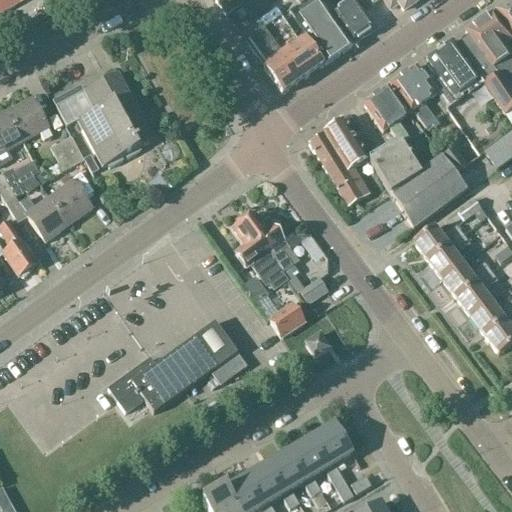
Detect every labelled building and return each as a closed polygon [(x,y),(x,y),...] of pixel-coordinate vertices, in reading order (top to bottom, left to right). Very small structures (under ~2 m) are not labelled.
[(0,0),(0,18),(28,2),(26,0),(0,0)] [(252,0),(212,0),(225,19),(252,0)] [(316,0),(294,0),(300,8),(302,6),(304,8),(290,18),(325,69),(351,50),(316,0)] [(414,0),(368,0),(374,9),(384,2),(391,12),(399,6),(404,14),(417,5),(414,0)] [(511,1),(494,14),(511,37),(511,1)] [(353,49),(375,34),(353,2),(330,17),(353,49)] [(460,45),(499,110),(511,130),(511,94),(500,77),(497,79),(492,71),(509,59),(501,48),(510,42),(491,16),(465,35),(468,39),(460,45)] [(282,99),(323,70),(304,44),(294,51),(294,42),(281,23),(246,47),(264,72),(263,72),(282,99)] [(436,76),(426,83),(447,112),(462,102),(462,101),(468,97),(470,99),(484,88),(471,70),(452,45),(426,63),(436,76)] [(434,132),(439,129),(423,108),(436,99),(416,71),(391,89),(410,117),(413,115),(426,133),(432,129),(434,132)] [(155,144),(118,77),(83,96),(94,116),(76,125),(102,173),(108,170),(109,172),(122,165),(121,162),(126,160),(127,162),(140,155),(139,153),(155,144)] [(399,145),(401,148),(409,143),(397,126),(408,119),(388,91),(363,109),(383,136),(388,132),(398,146),(399,145)] [(32,103),(6,117),(23,147),(48,133),(32,103)] [(64,104),(54,110),(66,131),(76,126),(64,104)] [(0,159),(23,147),(6,117),(0,120),(0,159)] [(324,138),(347,175),(367,163),(343,124),(323,137),(324,138)] [(511,136),(484,157),(496,174),(511,162),(511,136)] [(347,175),(324,138),(308,148),(348,211),(363,201),(347,175)] [(72,142),(61,148),(73,171),(84,165),(72,142)] [(399,145),(398,146),(369,164),(413,234),(466,195),(441,161),(420,177),(401,148),(399,145)] [(73,171),(61,148),(50,153),(63,176),(73,171)] [(420,177),(441,161),(438,156),(433,149),(411,164),(420,177)] [(455,178),(465,170),(452,153),(442,160),(455,178)] [(84,164),(84,165),(92,179),(98,175),(90,161),(84,164)] [(3,179),(15,202),(25,196),(13,173),(3,179)] [(44,176),(35,181),(41,190),(50,185),(44,176)] [(15,202),(3,179),(0,180),(0,200),(4,208),(15,202)] [(72,186),(48,203),(69,230),(92,214),(72,186)] [(69,230),(48,203),(25,219),(45,247),(69,230)] [(457,216),(465,226),(474,220),(479,228),(486,223),(473,204),(457,216)] [(290,253),(283,245),(284,245),(273,230),(267,235),(254,217),(243,225),(257,244),(260,241),(270,254),(267,257),(282,278),(288,286),(296,299),(304,294),(293,279),(297,277),(283,258),(290,253)] [(257,244),(243,225),(232,233),(245,251),(235,258),(246,273),(249,270),(266,293),(269,290),(273,297),(288,286),(282,278),(267,257),(270,254),(260,241),(257,244)] [(28,275),(36,269),(7,227),(0,232),(0,237),(10,252),(2,258),(19,282),(20,281),(23,281),(28,278),(28,275)] [(428,266),(462,240),(456,231),(446,239),(449,243),(445,247),(434,232),(414,247),(428,266)] [(462,240),(428,266),(442,284),(462,269),(451,255),(456,252),(459,256),(469,249),(462,240)] [(511,258),(507,252),(495,262),(501,269),(511,259),(511,258)] [(462,269),(442,284),(456,303),(490,277),(484,269),(474,276),(477,280),(473,284),(462,269)] [(497,286),(490,277),(456,303),(470,322),(490,307),(479,292),(484,289),(487,293),(497,286)] [(320,284),(299,297),(307,308),(327,295),(320,284)] [(490,307),(470,322),(484,340),(511,319),(511,305),(511,306),(502,313),(505,317),(501,321),(490,307)] [(306,329),(292,308),(280,316),(274,308),(264,315),(269,323),(266,325),(280,346),(306,329)] [(511,319),(484,340),(498,359),(511,348),(511,335),(507,329),(511,326),(511,319)] [(150,363),(108,394),(125,418),(144,405),(153,418),(211,377),(220,390),(246,371),(237,358),(215,327),(155,370),(150,363)] [(315,362),(329,353),(319,339),(305,348),(315,362)] [(334,429),(312,442),(330,472),(334,470),(352,459),(334,429)] [(312,442),(290,455),(308,485),(312,483),(325,475),(333,489),(338,486),(342,484),(334,470),(330,472),(312,442)] [(290,455),(268,468),(286,498),(290,496),(303,488),(311,502),(317,511),(323,511),(324,511),(328,510),(320,497),(312,483),(308,485),(290,455)] [(268,468),(246,481),(264,511),(269,509),(282,501),(288,511),(294,511),(298,509),(290,496),(286,498),(268,468)] [(246,481),(224,494),(234,511),(270,511),(269,509),(264,511),(246,481)] [(365,482),(352,490),(350,491),(356,500),(370,491),(365,482)] [(338,486),(333,489),(344,507),(349,505),(353,502),(342,484),(338,486)] [(234,511),(224,494),(202,507),(205,511),(234,511)]
